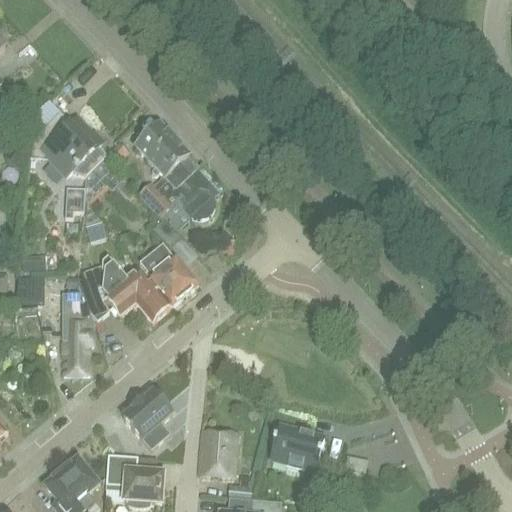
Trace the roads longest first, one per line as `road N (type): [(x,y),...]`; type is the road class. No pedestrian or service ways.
road 1 (tertiary): [(511,507),(449,402),(292,237)]
road 2 (tertiary): [(292,237),(72,0)]
road 3 (residential): [(0,489),(204,316)]
road 4 (residential): [(185,511),(204,316)]
road 5 (track): [(500,73),(480,70),(399,0)]
